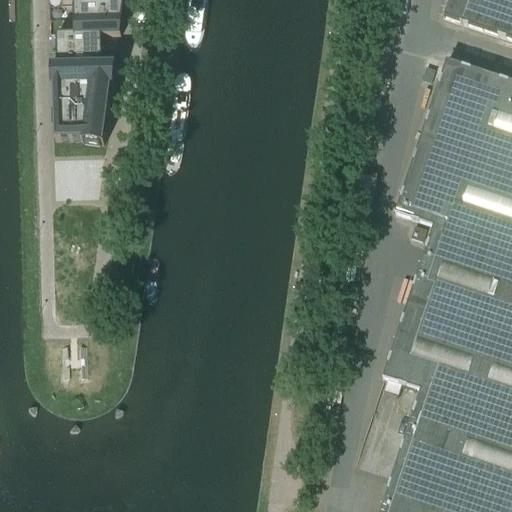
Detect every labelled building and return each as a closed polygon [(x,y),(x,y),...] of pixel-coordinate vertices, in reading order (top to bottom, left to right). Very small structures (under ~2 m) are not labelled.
[(72,0),(73,8),(125,7),(125,0),(72,0)] [(511,0),(451,0),(444,22),(511,44),(511,0)] [(125,7),(73,8),(74,24),(123,23),(123,21),(122,21),(124,9),(125,9),(125,7)] [(123,23),(74,24),(74,38),(74,40),(101,39),(102,40),(120,40),(123,23)] [(74,38),(56,38),(57,56),(102,54),(102,40),(101,39),(74,40),(74,38)] [(102,54),(57,56),(57,70),(57,71),(102,70),(102,68),(102,54)] [(511,511),(511,85),(447,64),(396,218),(434,231),(383,382),(421,395),(381,511),(511,511)] [(57,70),(51,70),(52,92),(53,92),(54,116),(59,116),(59,132),(55,133),(55,145),(82,144),(81,146),(84,146),(85,142),(101,144),(101,148),(104,149),(112,90),(113,90),(117,68),(102,68),(102,70),(57,71),(57,70)] [(423,246),(427,234),(415,230),(411,242),(423,246)]
